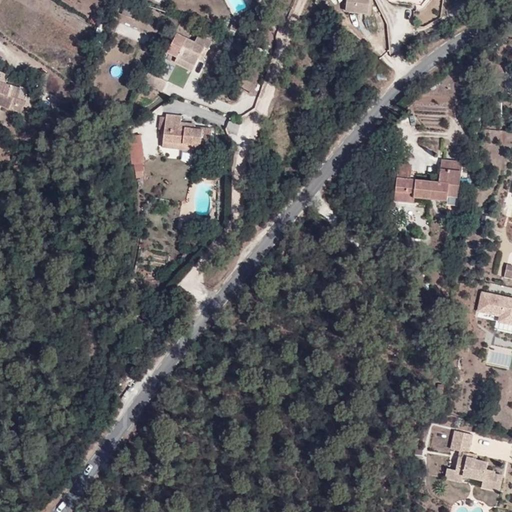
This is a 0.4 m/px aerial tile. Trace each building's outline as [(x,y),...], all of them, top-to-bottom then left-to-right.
[(369,0),(346,0),(345,11),(368,13),(369,0)] [(167,51),(176,56),(195,65),(199,57),(200,54),(204,56),(212,41),(198,34),(194,42),(177,32),(167,51)] [(229,55),(223,53),(218,65),(224,67),(229,55)] [(195,65),(176,56),(174,61),(192,70),(195,65)] [(143,81),(162,91),(168,81),(148,71),(143,81)] [(0,106),(21,113),(25,101),(8,95),(11,85),(0,81),(0,106)] [(180,125),(180,121),(181,116),(166,114),(163,141),(191,143),(191,150),(209,152),(212,128),(195,126),(194,128),(185,127),(185,125),(180,125)] [(191,143),(163,141),(162,147),(191,150),(191,143)] [(462,162),(441,160),(439,183),(411,180),(412,165),(397,164),(394,200),(413,202),(413,196),(447,199),(448,195),(458,196),(462,162)] [(209,165),(208,180),(218,180),(219,166),(209,165)] [(511,293),(480,289),(477,310),(498,313),(496,329),(511,331),(511,293)]
